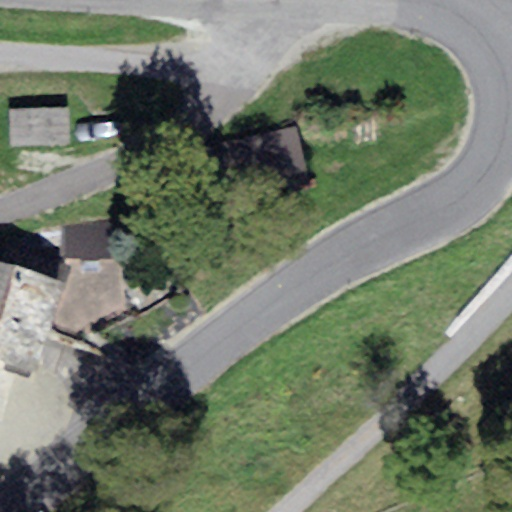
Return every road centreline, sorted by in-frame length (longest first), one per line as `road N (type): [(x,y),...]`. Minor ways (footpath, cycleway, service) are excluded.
road 1 (unclassified): [(0,500),(231,309),(440,185),(479,144),(488,107),(480,63),(462,30),(423,6),(374,0)]
road 2 (track): [(511,281),(272,511)]
